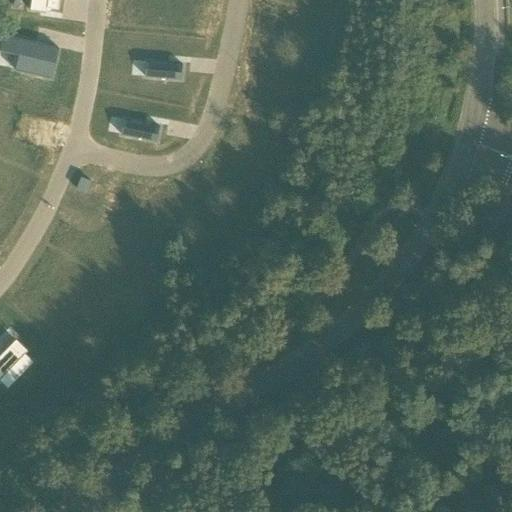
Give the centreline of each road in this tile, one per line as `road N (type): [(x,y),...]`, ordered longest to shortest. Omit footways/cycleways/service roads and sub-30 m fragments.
road 1 (tertiary): [(95,511),(324,349),(424,223),(469,144)]
road 2 (residential): [(236,0),(213,125),(186,163),(154,171),(69,153)]
road 3 (residential): [(69,153),(99,0)]
road 4 (residential): [(0,282),(69,153)]
road 5 (tertiary): [(469,144),(484,0)]
